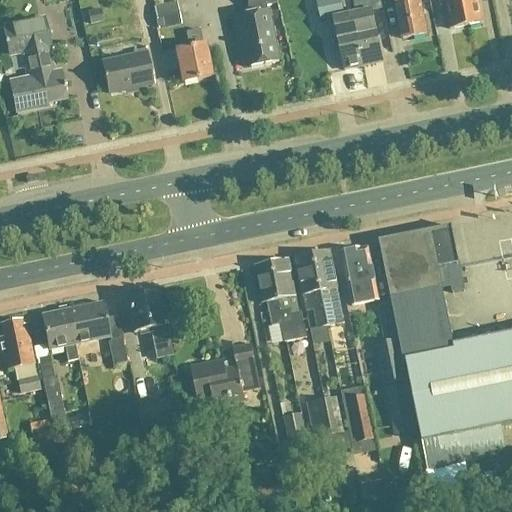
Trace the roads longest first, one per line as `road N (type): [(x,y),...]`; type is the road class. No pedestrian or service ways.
road 1 (primary): [(511,115),(182,182)]
road 2 (primary): [(197,240),(511,176)]
road 3 (primary): [(0,281),(197,240)]
road 4 (primary): [(182,182),(0,222)]
